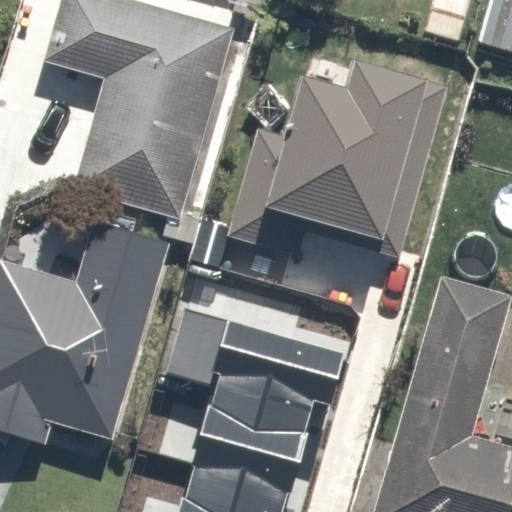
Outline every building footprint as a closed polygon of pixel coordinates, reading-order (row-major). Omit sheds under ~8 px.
[(85,81),(55,196),(74,202),(171,228),(175,228),(233,11),(193,0),(45,0),(28,66),(85,81)] [(511,0),(420,0),(413,27),(511,54),(511,0)] [(373,234),(417,68),(341,48),(335,71),(277,56),(240,199),(373,234)] [(0,424),(111,454),(171,228),(74,202),(64,240),(0,223),(0,424)] [(511,511),(511,282),(426,259),(356,511),(511,511)] [(301,511),(354,315),(205,275),(151,479),(277,511),(301,511)]
